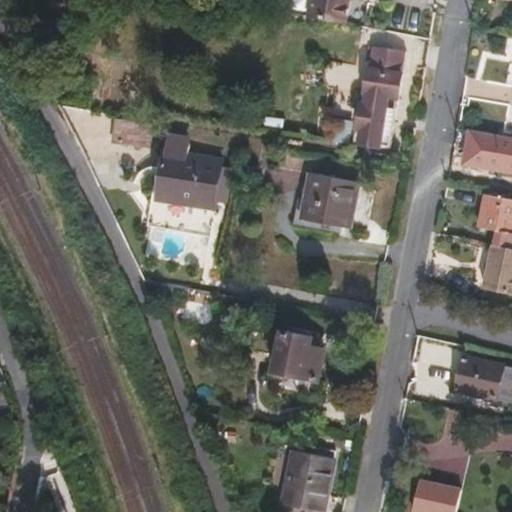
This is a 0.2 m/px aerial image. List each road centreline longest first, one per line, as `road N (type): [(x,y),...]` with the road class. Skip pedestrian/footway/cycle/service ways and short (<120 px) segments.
road 1 (track): [(217,511),(133,272),(41,78),(10,38),(8,0)]
road 2 (residential): [(398,310),(454,0)]
road 3 (residential): [(362,511),(398,310)]
road 4 (residential): [(19,511),(32,449),(26,397),(0,324)]
